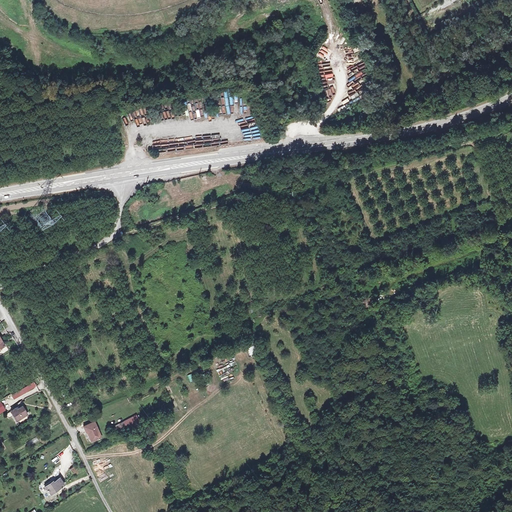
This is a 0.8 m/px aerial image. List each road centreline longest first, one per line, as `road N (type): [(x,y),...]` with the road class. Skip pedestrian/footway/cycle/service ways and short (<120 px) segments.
road 1 (track): [(113,235),(511,129)]
road 2 (primary): [(129,174),(392,137),(511,99)]
road 3 (residential): [(0,306),(112,511)]
road 4 (track): [(221,511),(253,490),(432,424)]
road 5 (unclassified): [(0,287),(113,235),(129,174)]
road 6 (primary): [(0,192),(129,174)]
